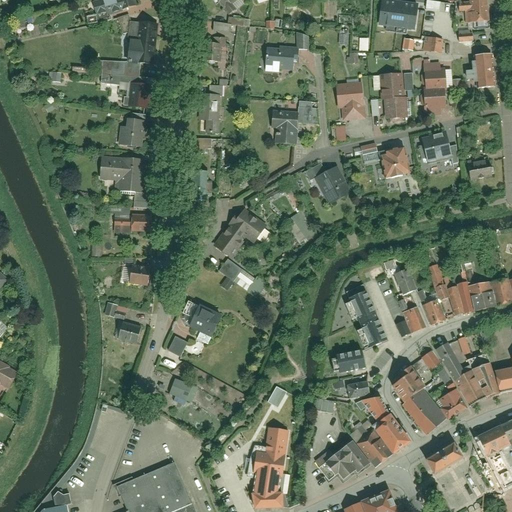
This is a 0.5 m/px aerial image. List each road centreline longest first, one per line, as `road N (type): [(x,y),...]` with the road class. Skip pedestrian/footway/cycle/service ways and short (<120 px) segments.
road 1 (residential): [(91,511),(165,315),(182,1)]
road 2 (residential): [(511,308),(433,332),(392,366),(387,394),(423,447)]
road 3 (residential): [(506,108),(308,159)]
